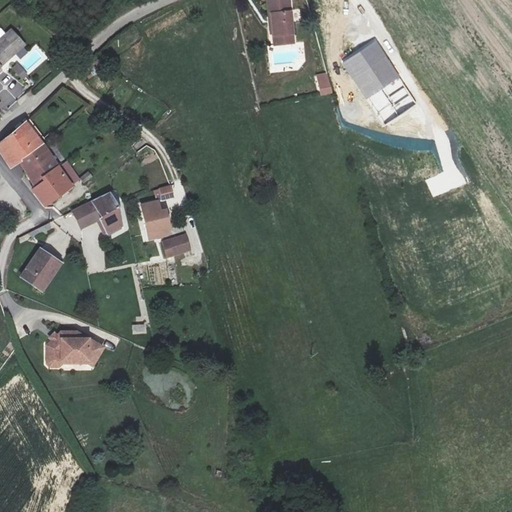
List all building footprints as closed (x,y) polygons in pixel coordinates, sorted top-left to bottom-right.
[(273,39),(295,36),(290,0),(288,0),(269,2),(273,39)] [(0,67),(23,47),(9,32),(0,40),(0,70),(1,70),(0,69),(0,67)] [(296,46),(295,36),(273,39),(274,48),(296,46)] [(375,42),(344,64),(385,124),(417,102),(375,42)] [(17,64),(11,70),(22,81),(28,75),(17,64)] [(332,93),(326,74),(316,77),(321,96),(332,93)] [(0,151),(10,167),(19,160),(40,144),(24,121),(0,141),(0,151)] [(40,144),(19,160),(34,185),(56,168),(40,144)] [(56,168),(34,185),(35,188),(31,190),(43,206),(69,187),(56,168)] [(88,172),(80,177),(84,183),(92,178),(88,172)] [(169,187),(153,191),(156,201),(172,197),(169,187)] [(92,202),(101,220),(107,233),(122,226),(117,207),(109,194),(92,202)] [(81,228),(101,220),(92,202),(73,212),(81,228)] [(165,211),(160,212),(157,202),(140,206),(148,241),(166,237),(170,230),(165,211)] [(161,243),(165,254),(166,259),(173,257),(190,251),(189,248),(185,235),(161,243)] [(58,268),(38,253),(20,278),(40,292),(58,268)] [(59,332),(46,346),(46,360),(60,360),(60,364),(71,363),(71,361),(87,361),(92,364),(102,348),(87,339),(80,339),(80,335),(75,332),(59,332)]
